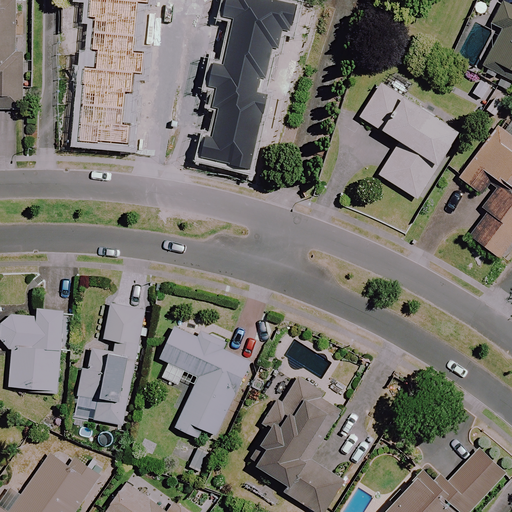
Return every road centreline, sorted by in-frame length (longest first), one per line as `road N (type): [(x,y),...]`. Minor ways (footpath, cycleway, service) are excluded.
road 1 (residential): [(511,413),(412,344),(264,275),(126,243),(0,236)]
road 2 (residential): [(0,188),(114,191),(280,225),(365,254),(483,323)]
